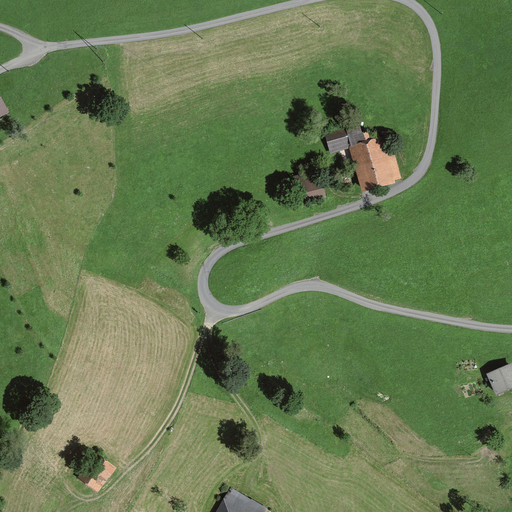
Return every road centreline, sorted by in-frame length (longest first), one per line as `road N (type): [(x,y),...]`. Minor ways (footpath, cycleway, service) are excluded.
road 1 (unclassified): [(511,329),(311,286),(233,311),(205,295),(207,265),(229,246),(357,209),(421,180),(433,155),(440,42),(431,20),(399,0)]
road 2 (unclassified): [(325,0),(166,37),(41,49)]
road 3 (track): [(215,307),(167,425),(106,490)]
road 4 (track): [(206,329),(217,368),(259,436),(251,485)]
